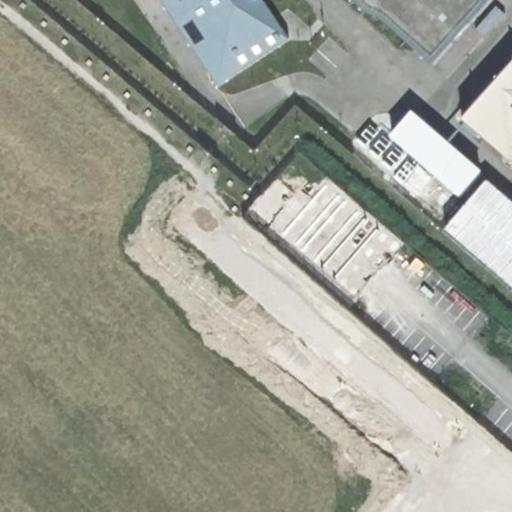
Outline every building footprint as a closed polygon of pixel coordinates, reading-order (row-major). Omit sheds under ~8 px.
[(154,0),(213,87),(287,38),(261,0),(154,0)] [(358,0),(431,64),(488,0),(358,0)] [(511,63),(465,116),(511,159),(511,63)] [(482,167),(434,127),(414,151),(462,191),(482,167)] [(511,282),(511,197),(490,179),(448,227),(511,282)]
